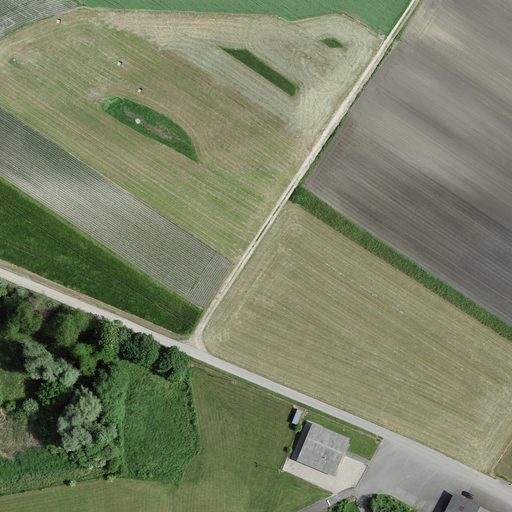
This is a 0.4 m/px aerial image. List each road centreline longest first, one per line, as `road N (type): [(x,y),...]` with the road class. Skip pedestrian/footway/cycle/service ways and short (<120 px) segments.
road 1 (track): [(511,496),(217,356),(0,271)]
road 2 (track): [(192,346),(418,0)]
